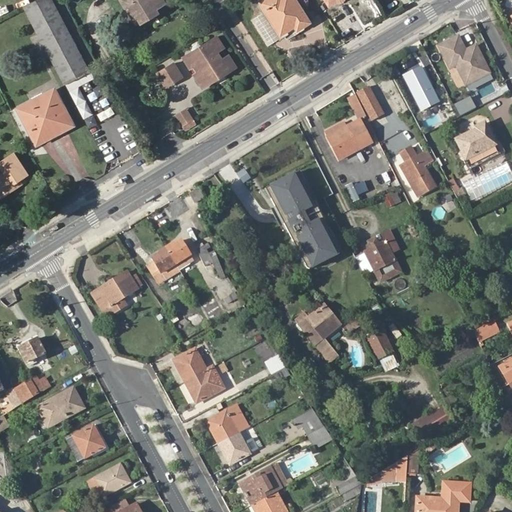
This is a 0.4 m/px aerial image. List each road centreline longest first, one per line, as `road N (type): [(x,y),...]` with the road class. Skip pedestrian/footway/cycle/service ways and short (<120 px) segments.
road 1 (primary): [(38,251),(450,0)]
road 2 (residential): [(214,511),(148,388),(111,379)]
road 3 (residential): [(111,379),(182,511)]
road 4 (residential): [(38,251),(111,379)]
